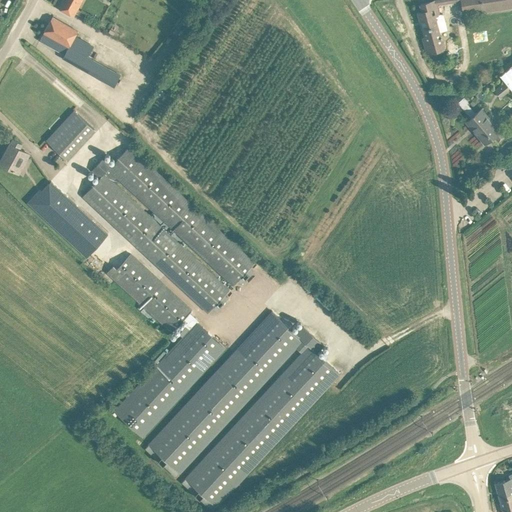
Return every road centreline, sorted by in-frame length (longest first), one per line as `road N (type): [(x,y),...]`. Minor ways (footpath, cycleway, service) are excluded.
road 1 (unclassified): [(475,462),(441,159),(411,82),(358,0)]
road 2 (tertiary): [(351,511),(475,462)]
